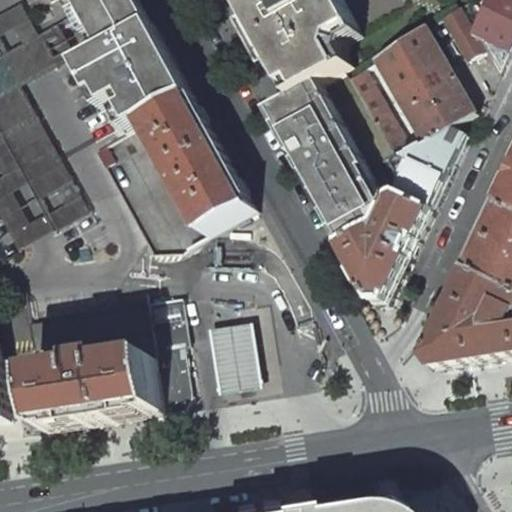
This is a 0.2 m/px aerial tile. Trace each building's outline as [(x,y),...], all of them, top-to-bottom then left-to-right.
[(62,0),(67,9),(82,0),(83,2),(87,0),(62,0)] [(87,0),(83,2),(85,6),(96,25),(109,48),(112,53),(159,27),(156,22),(143,0),(87,0)] [(264,18),(266,17),(256,0),(242,0),(256,25),(257,23),(259,21),(262,19),(264,18)] [(343,42),(362,32),(344,0),(256,0),(266,17),(264,18),(262,19),(259,21),(257,23),(256,25),(254,30),(255,37),(294,105),(326,87),(350,74),(339,54),(343,42)] [(511,50),(511,0),(500,0),(483,36),(511,50)] [(0,225),(5,222),(22,254),(91,218),(24,88),(95,48),(85,30),(77,17),(42,37),(24,5),(0,18),(0,225)] [(472,66),(490,55),(463,9),(444,22),(472,66)] [(149,126),(198,98),(159,27),(112,53),(91,65),(100,82),(130,137),(149,126)] [(459,133),(482,118),(431,31),(382,64),(409,110),(404,112),(407,117),(411,114),(431,149),(459,133)] [(84,69),(93,86),(100,82),(91,65),(84,69)] [(387,102),(394,98),(376,67),(370,72),(387,102)] [(402,166),(418,156),(387,102),(370,72),(354,82),(402,166)] [(348,249),(384,227),(391,212),(370,173),(372,171),(326,87),(294,105),(275,116),(295,153),(328,213),(348,249)] [(261,213),(198,98),(149,126),(214,240),(261,213)] [(438,213),(473,140),(459,133),(431,149),(418,156),(402,166),(399,168),(411,188),(407,198),(438,213)] [(98,154),(106,169),(116,164),(108,149),(98,154)] [(380,308),(393,307),(410,273),(438,213),(407,198),(395,204),(391,212),(384,227),(348,249),(380,308)] [(511,210),(506,208),(474,274),(511,291),(511,210)] [(511,291),(474,274),(447,332),(432,363),(441,374),(491,366),(511,362),(511,291)] [(152,308),(168,305),(167,297),(161,296),(150,298),(152,308)] [(168,305),(152,308),(155,333),(160,362),(168,416),(190,413),(197,401),(195,392),(189,350),(193,349),(186,301),(168,305)] [(152,308),(33,326),(37,352),(155,333),(152,308)] [(226,397),(265,391),(259,349),(255,327),(216,333),(219,355),(226,397)] [(0,425),(13,423),(2,353),(0,353),(0,425)] [(113,369),(113,366),(111,365),(90,368),(89,369),(89,370),(86,371),(87,373),(42,381),(50,435),(168,416),(160,362),(113,369)]
